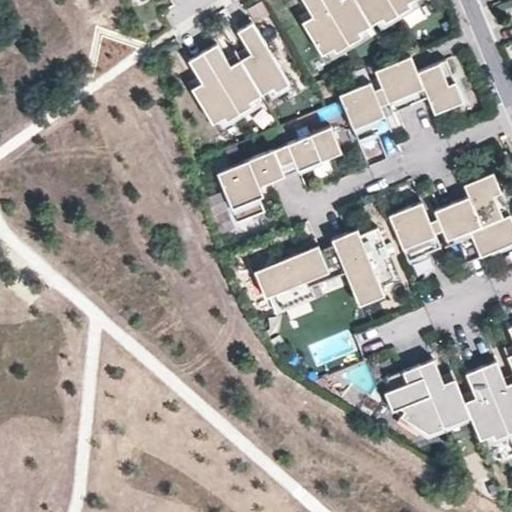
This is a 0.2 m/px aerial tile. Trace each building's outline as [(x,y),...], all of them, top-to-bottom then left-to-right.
[(261,0),(246,8),(255,23),(269,16),(261,0)] [(350,42),(324,0),(304,0),(313,14),(303,20),(322,53),(334,46),(336,50),(350,42)] [(372,23),(357,0),(324,0),(350,42),(363,35),(360,30),(372,23)] [(399,13),(390,0),(357,0),(372,23),(382,17),(385,21),(399,13)] [(409,1),(410,0),(390,0),(399,13),(412,5),(409,1)] [(290,82),(253,20),(239,29),(252,51),(241,57),(262,92),(273,86),(276,90),(290,82)] [(231,63),(218,41),(203,50),(240,111),(254,103),(251,99),(262,92),(241,57),(231,63)] [(240,111),(203,50),(190,58),(203,80),(192,86),(214,121),(225,115),(228,119),(240,111)] [(464,100),(447,59),(418,71),(412,54),(376,69),(383,85),(375,88),(372,81),(340,94),(342,98),(359,139),(391,126),(382,104),(389,101),(393,110),(396,109),(429,95),(436,112),(464,100)] [(343,151),(341,147),(332,125),(275,148),(286,175),(298,170),(343,151)] [(286,175),(275,148),(218,172),(239,222),(266,210),(256,187),(273,180),(286,175)] [(505,198),(494,171),(465,183),(470,195),(482,224),(511,213),(505,198)] [(482,224),(470,195),(435,210),(438,217),(431,220),(423,201),(390,214),(409,260),(440,247),(434,233),(442,229),(447,240),(456,236),(467,261),(481,255),(511,242),(511,215),(511,213),(482,224)] [(395,279),(385,255),(390,254),(379,226),(351,237),(349,232),(334,238),(336,244),(347,270),(333,275),(343,300),(395,279)] [(347,270),(336,244),(320,251),(301,259),(299,252),(265,266),(276,293),(282,307),(315,293),(312,285),(333,275),(347,270)] [(276,293),(265,266),(256,270),(267,297),(276,293)] [(466,401),(456,378),(445,383),(435,359),(419,365),(445,427),(472,415),(466,401)] [(511,381),(507,384),(497,360),(482,366),(509,432),(511,430),(511,381)] [(445,427),(419,365),(403,372),(387,378),(399,406),(406,410),(402,415),(429,433),(445,427)] [(509,432),(482,366),(467,372),(477,396),(466,401),(472,415),(481,438),(493,433),(495,438),(509,432)]
